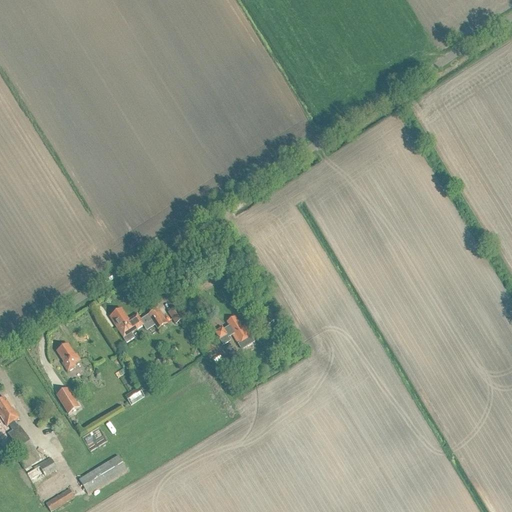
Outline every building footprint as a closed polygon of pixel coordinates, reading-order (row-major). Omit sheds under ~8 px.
[(168,314),(176,326),(179,324),(180,326),(185,323),(183,320),(184,319),(177,309),(168,314)] [(259,314),(268,327),(277,322),(268,309),(259,314)] [(147,332),(155,327),(158,331),(167,325),(158,311),(141,322),(137,316),(128,322),(121,311),(110,319),(123,340),(143,327),(147,332)] [(237,347),(250,339),(244,329),(240,331),(235,322),(228,326),(230,329),(226,331),(231,337),(237,347)] [(74,366),(80,362),(76,356),(75,357),(68,346),(57,353),(64,364),(62,365),(68,374),(76,368),(74,366)] [(69,415),(80,408),(68,390),(58,397),(69,415)] [(40,462),(35,455),(19,429),(17,430),(12,424),(17,421),(11,410),(9,411),(3,401),(0,402),(0,420),(5,429),(7,427),(11,434),(7,437),(12,445),(9,447),(25,471),(40,462)] [(58,427),(64,424),(60,416),(54,420),(58,427)] [(58,472),(51,459),(26,473),(33,486),(52,475),(53,475),(58,472)] [(87,496),(126,472),(117,459),(79,483),(87,496)] [(48,511),(54,511),(74,500),(69,492),(45,506),(48,511)]
